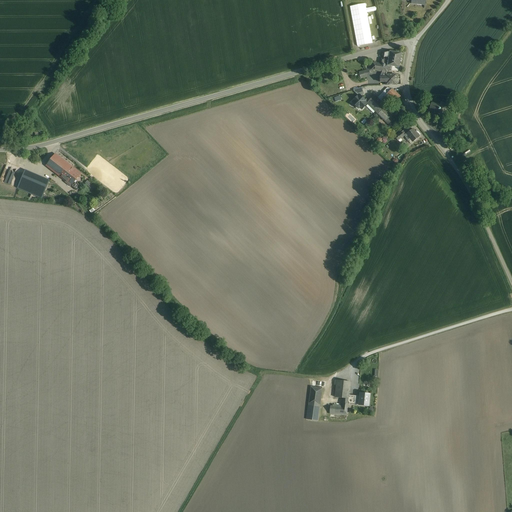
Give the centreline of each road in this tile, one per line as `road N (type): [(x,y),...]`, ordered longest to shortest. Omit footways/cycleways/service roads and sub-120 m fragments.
road 1 (unclassified): [(415,39),(38,146),(0,149)]
road 2 (unclassified): [(415,39),(405,80),(412,108),(467,186),(511,282)]
